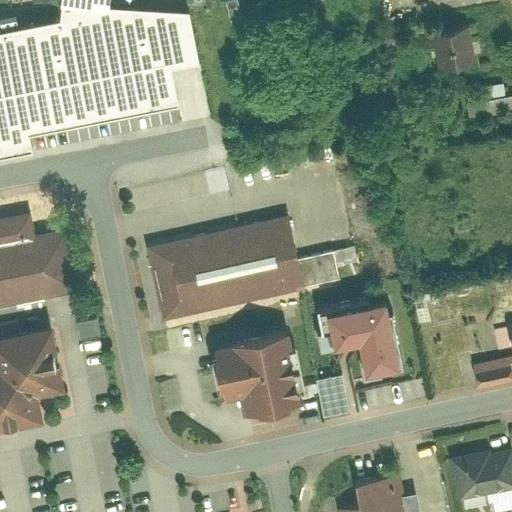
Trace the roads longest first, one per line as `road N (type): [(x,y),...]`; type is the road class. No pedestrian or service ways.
road 1 (residential): [(91,162),(149,436),(168,457),(203,464),(271,454)]
road 2 (residential): [(271,454),(511,393)]
